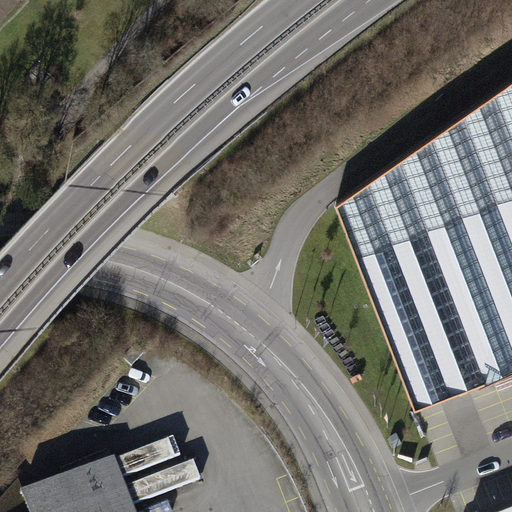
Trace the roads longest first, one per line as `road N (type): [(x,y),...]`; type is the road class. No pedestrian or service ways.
road 1 (trunk): [(0,338),(234,98),(357,0)]
road 2 (tertiary): [(376,511),(313,396),(229,316),(178,285),(120,264),(0,254)]
road 3 (trunk): [(297,0),(137,140),(0,285)]
